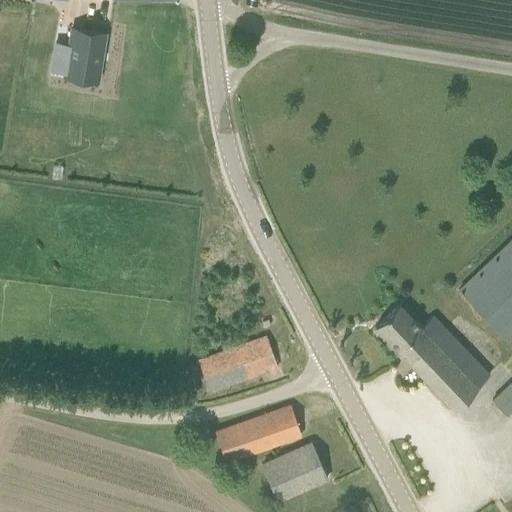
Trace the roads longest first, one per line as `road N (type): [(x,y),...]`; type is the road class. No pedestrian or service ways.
road 1 (unclassified): [(0,398),(138,420),(188,417),(243,407),(332,372)]
road 2 (tertiary): [(332,372),(234,176),(218,99)]
road 3 (unclassified): [(287,36),(511,72)]
road 4 (tertiary): [(406,511),(332,372)]
